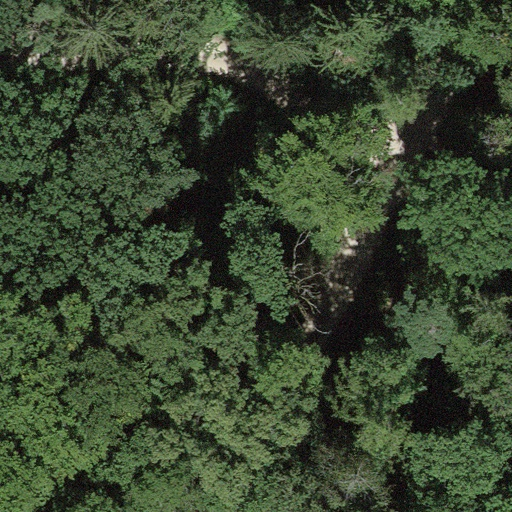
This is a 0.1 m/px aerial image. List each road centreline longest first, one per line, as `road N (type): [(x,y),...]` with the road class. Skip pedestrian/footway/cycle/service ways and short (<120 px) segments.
road 1 (track): [(467,0),(231,511)]
road 2 (track): [(0,51),(202,47),(401,154)]
